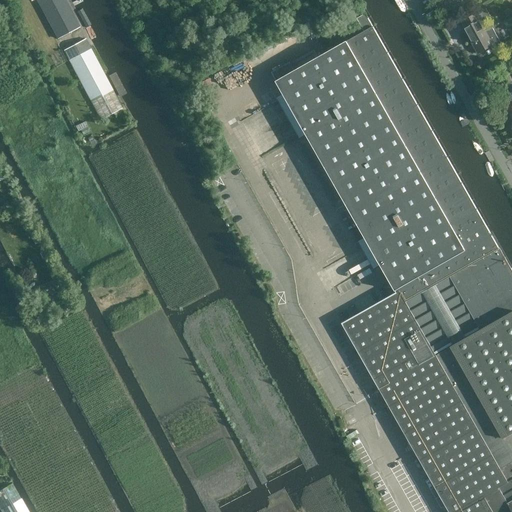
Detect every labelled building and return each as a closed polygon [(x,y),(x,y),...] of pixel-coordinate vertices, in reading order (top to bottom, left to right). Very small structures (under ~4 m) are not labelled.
[(64,0),(37,0),(58,38),(79,27),(64,0)] [(485,31),(480,22),(490,16),(486,8),(476,14),(462,22),(470,35),(471,34),(474,38),(470,40),(478,53),(492,46),(495,51),(503,47),(492,27),(485,31)] [(511,511),(511,270),(499,248),(373,26),(366,14),(357,19),(364,31),(335,47),(294,71),(290,62),(272,72),(277,81),(276,81),(391,282),(396,292),(345,322),(450,511),(511,511)] [(85,39),(64,50),(98,114),(114,106),(117,111),(122,108),(85,39)] [(1,511),(27,511),(21,499),(1,510),(1,511)]
